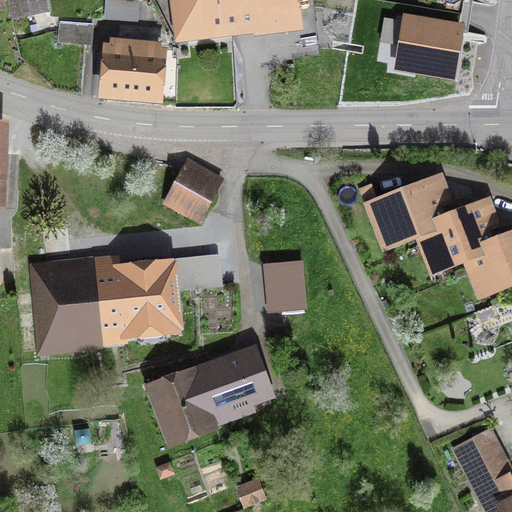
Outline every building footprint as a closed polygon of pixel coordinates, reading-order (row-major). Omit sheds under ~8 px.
[(7,0),(12,22),(52,12),(49,0),(7,0)] [(139,24),(140,0),(104,0),(103,22),(139,24)] [(168,0),(175,47),(253,37),(254,40),(304,34),(299,0),(168,0)] [(465,27),(402,16),(392,74),(455,85),(465,27)] [(60,22),(58,44),(93,48),(95,25),(60,22)] [(109,47),(103,47),(98,103),(163,109),(168,52),(161,52),(162,45),(110,41),(109,47)] [(0,204),(7,205),(9,114),(0,113),(0,204)] [(200,223),(225,176),(187,156),(162,203),(200,223)] [(511,224),(507,227),(502,229),(488,193),(463,202),(455,205),(442,170),(409,180),(374,193),(371,182),(358,187),(381,250),(415,238),(429,274),(463,262),(477,298),(511,285),(511,287),(511,224)] [(129,341),(128,335),(137,334),(138,340),(162,338),(161,332),(184,330),(180,289),(223,286),(220,252),(177,256),(177,253),(120,258),(120,253),(29,260),(31,293),(17,294),(22,354),(37,352),(38,354),(102,348),(102,344),(129,341)] [(306,310),(303,259),(263,261),(266,313),(306,310)] [(256,411),(254,404),(277,396),(258,341),(144,381),(167,447),(182,442),(181,439),(220,426),(220,424),(256,411)] [(511,511),(511,465),(491,425),(451,446),(484,511),(511,511)] [(92,442),(89,426),(72,429),(75,445),(92,442)] [(171,458),(154,466),(159,479),(177,471),(171,458)] [(244,507),(267,498),(258,476),(235,485),(244,507)]
